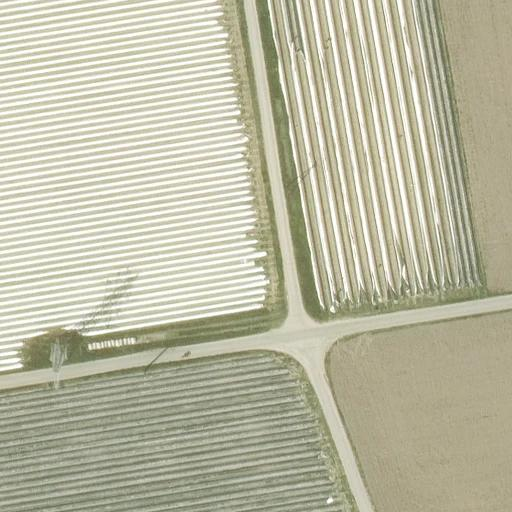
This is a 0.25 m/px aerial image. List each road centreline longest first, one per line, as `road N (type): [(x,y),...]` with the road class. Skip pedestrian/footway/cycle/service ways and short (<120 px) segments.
road 1 (track): [(301,334),(250,0)]
road 2 (track): [(0,382),(301,334)]
road 3 (track): [(301,334),(511,301)]
road 4 (track): [(301,334),(366,511)]
